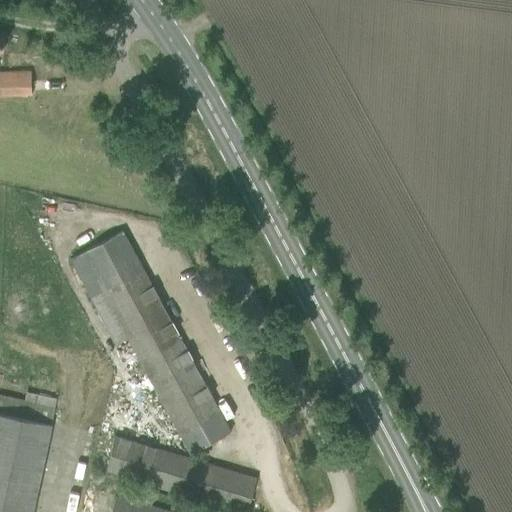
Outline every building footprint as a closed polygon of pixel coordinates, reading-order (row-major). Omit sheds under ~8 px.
[(0,74),(0,97),(32,95),(31,72),(0,74)] [(55,79),(39,79),(39,94),(55,94),(55,79)] [(155,390),(189,454),(231,432),(122,231),(70,259),(116,345),(127,338),(149,379),(140,383),(146,394),(155,390)] [(0,511),(31,511),(56,399),(26,392),(24,400),(0,394),(0,511)] [(125,478),(234,511),(246,511),(257,479),(129,439),(117,436),(104,476),(124,482),(125,478)] [(171,511),(116,495),(110,511),(171,511)]
